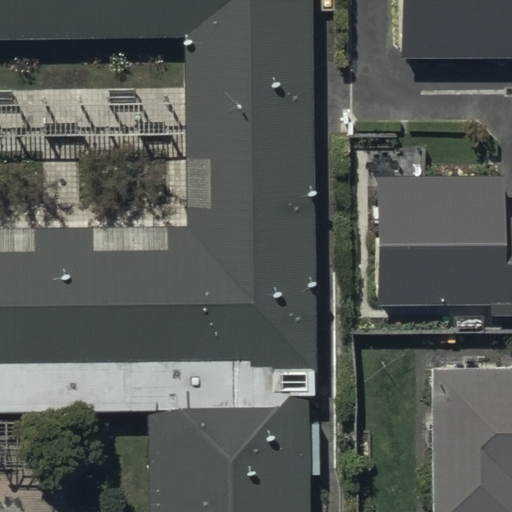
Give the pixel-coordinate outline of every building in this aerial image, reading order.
[(313,391),(313,367),(316,366),(310,0),(0,0),(0,413),(149,412),(307,409),(308,391),(313,391)] [(511,0),(398,0),(399,53),(511,53),(511,0)] [(504,172),(375,173),(376,302),(490,301),(490,313),(511,312),(511,212),(504,213),(504,172)] [(511,511),(511,360),(429,360),(429,511),(511,511)] [(309,511),(307,409),(149,412),(150,511),(309,511)]
